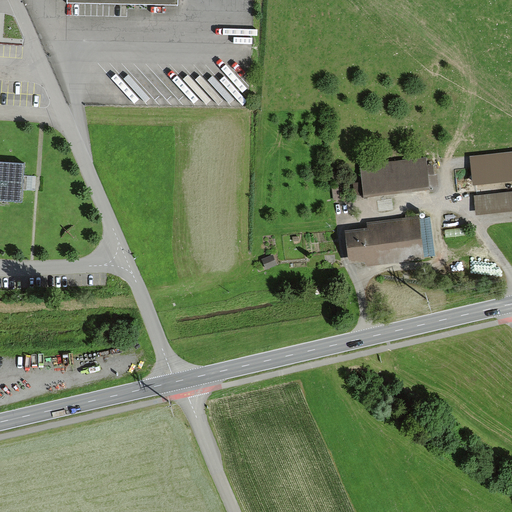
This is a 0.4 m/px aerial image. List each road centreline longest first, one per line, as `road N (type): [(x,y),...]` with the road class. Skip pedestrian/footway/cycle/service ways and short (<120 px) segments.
road 1 (primary): [(175,381),(511,303)]
road 2 (unclassified): [(12,0),(126,260)]
road 3 (primary): [(0,421),(175,381)]
road 4 (residential): [(126,260),(175,381)]
road 5 (unclassified): [(126,260),(0,270)]
